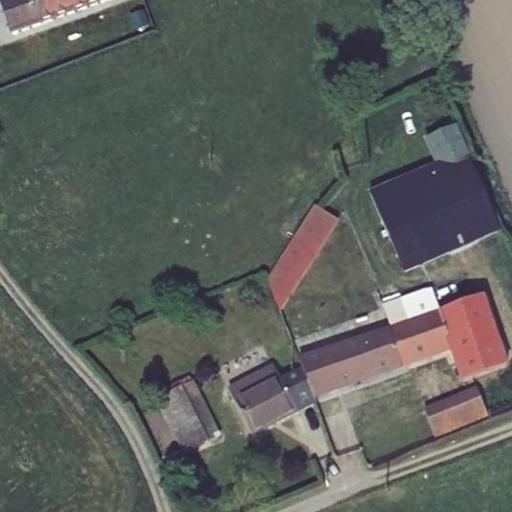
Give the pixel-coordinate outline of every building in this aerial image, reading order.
[(75,0),(22,0),(15,3),(26,35),(81,15),(75,0)] [(75,0),(81,15),(123,0),(75,0)] [(417,272),(511,231),(511,230),(483,164),(484,164),(468,127),(440,139),(451,166),(384,195),(417,272)] [(281,282),(293,313),(336,245),(314,232),(281,282)] [(327,398),(464,349),(475,382),(511,369),(511,342),(497,299),(452,314),(445,290),(396,306),(405,330),(312,362),(316,370),(327,398)] [(294,381),(287,368),(242,391),(265,435),(320,406),(307,375),(294,381)] [(307,375),(320,406),(328,403),(327,398),(316,370),(307,375)] [(206,382),(172,399),(199,454),(233,437),(206,382)] [(448,438),(501,416),(490,390),(437,412),(448,438)]
